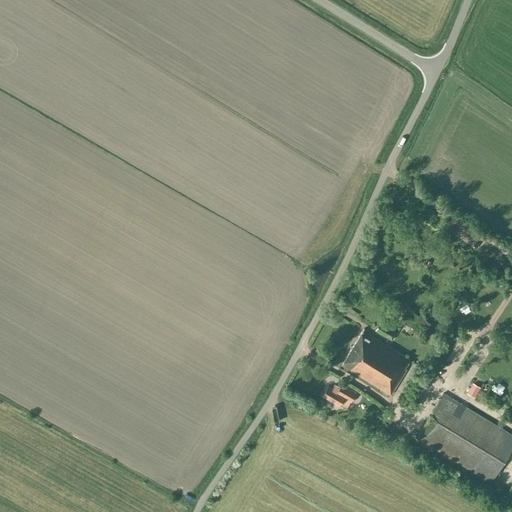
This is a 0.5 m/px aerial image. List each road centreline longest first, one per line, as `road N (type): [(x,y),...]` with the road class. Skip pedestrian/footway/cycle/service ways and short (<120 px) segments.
road 1 (unclassified): [(193,511),(267,406),(433,74)]
road 2 (unclassified): [(433,74),(314,0)]
